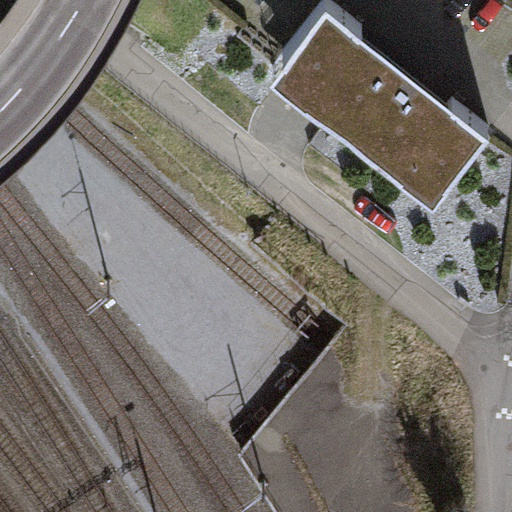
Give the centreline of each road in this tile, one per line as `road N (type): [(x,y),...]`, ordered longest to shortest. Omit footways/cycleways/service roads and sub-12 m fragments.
road 1 (residential): [(42,0),(463,335),(511,354)]
road 2 (primary): [(0,113),(84,0)]
